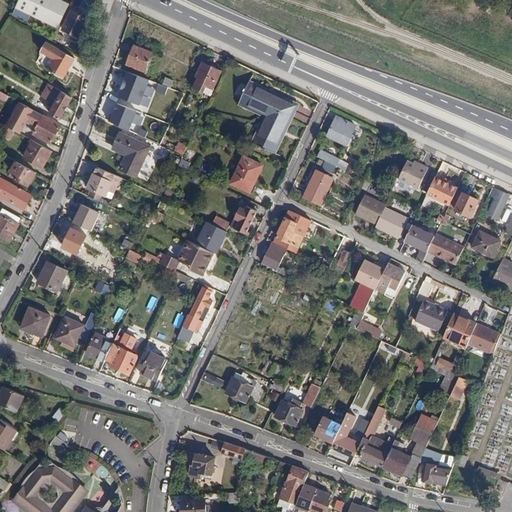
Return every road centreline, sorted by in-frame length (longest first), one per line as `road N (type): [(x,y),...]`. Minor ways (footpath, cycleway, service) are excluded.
road 1 (primary): [(511,134),(199,0)]
road 2 (residential): [(0,311),(46,226),(129,0)]
road 3 (residential): [(482,511),(388,493),(177,415)]
road 4 (residential): [(282,194),(506,306)]
road 5 (residential): [(282,194),(177,415)]
road 6 (primary): [(286,62),(511,155)]
road 7 (primary): [(332,89),(511,172)]
road 8 (residential): [(177,415),(0,345)]
road 9 (primary): [(154,0),(286,62)]
